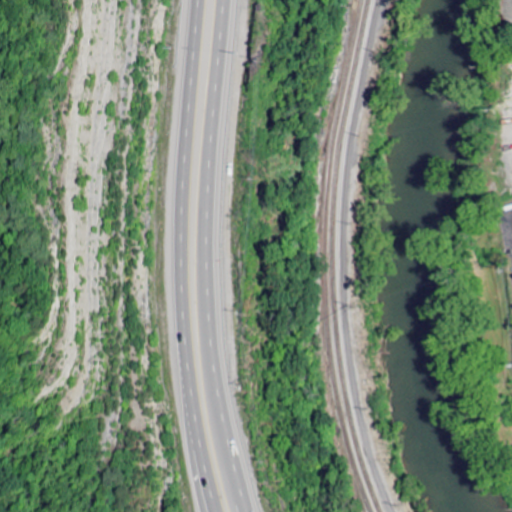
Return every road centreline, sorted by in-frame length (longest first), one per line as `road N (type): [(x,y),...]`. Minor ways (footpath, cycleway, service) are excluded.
road 1 (residential): [(387,0),(344,189),(342,295),(361,426),(390,511)]
road 2 (trunk): [(249,511),(213,305),(228,0)]
road 3 (trunk): [(194,0),(178,286),(185,375),(212,511)]
